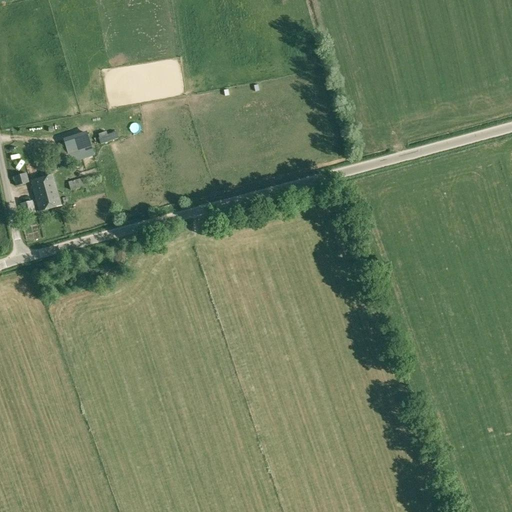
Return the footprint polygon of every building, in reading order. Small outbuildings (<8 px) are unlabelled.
[(86,131),(63,139),(72,164),(95,155),(86,131)] [(121,132),(102,136),(105,147),(123,143),(121,132)] [(72,180),(81,178),(79,171),(70,173),(72,180)] [(16,176),(19,186),(29,182),(26,172),(16,176)] [(68,182),(71,190),(100,182),(97,174),(68,182)] [(53,175),(31,181),(36,199),(37,205),(39,211),(61,205),(53,175)] [(25,215),(36,212),(34,206),(32,200),(21,203),(23,210),(25,215)]
